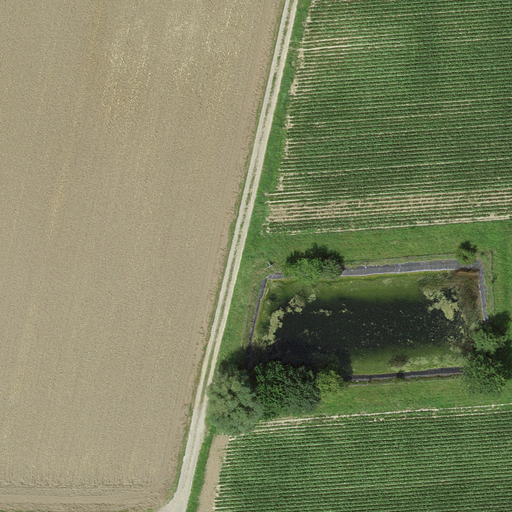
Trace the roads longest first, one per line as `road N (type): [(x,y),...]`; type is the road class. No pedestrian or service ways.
road 1 (track): [(178,511),(292,0)]
road 2 (track): [(133,511),(0,504)]
